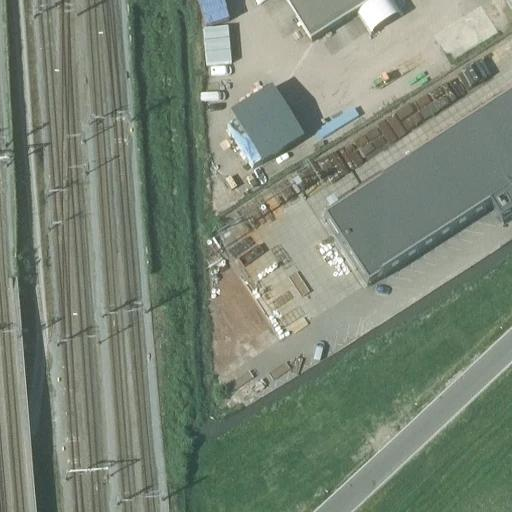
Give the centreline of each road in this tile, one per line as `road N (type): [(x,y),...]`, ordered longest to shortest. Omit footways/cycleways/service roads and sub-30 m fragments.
road 1 (unknown): [(426,0),(375,42),(256,95),(233,70),(223,0)]
road 2 (unclassified): [(332,511),(511,344)]
road 3 (unknown): [(511,83),(311,209)]
